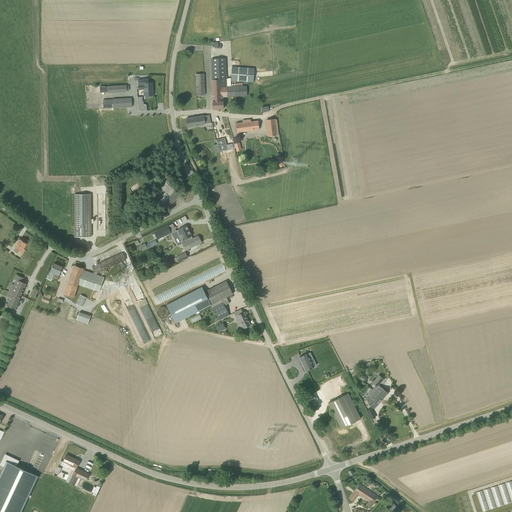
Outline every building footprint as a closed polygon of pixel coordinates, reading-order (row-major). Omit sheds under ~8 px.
[(227,79),(226,58),(211,59),(213,109),(223,109),(223,97),(247,96),(247,85),(231,86),(230,77),(227,79)] [(253,82),(254,68),(232,66),(231,80),(253,82)] [(204,74),(201,74),(196,74),(197,95),(205,95),(204,74)] [(144,96),(145,96),(145,97),(146,98),(150,98),(151,97),(151,95),(153,95),(152,95),(152,91),(153,91),(152,82),(148,83),(148,78),(143,79),(143,80),(138,80),(139,89),(144,89),(144,96)] [(114,108),(134,107),(133,98),(113,99),(114,108)] [(210,123),(209,115),(204,116),(186,118),(188,127),(206,124),(210,123)] [(251,122),(250,119),(244,120),(246,130),(259,129),(258,121),(251,122)] [(268,136),(277,135),(275,119),(266,120),(268,136)] [(246,130),(244,120),(242,120),(243,123),(236,124),(237,132),(246,130)] [(215,154),(219,152),(233,149),(232,144),(227,145),(225,138),(216,140),(217,144),(213,145),(215,154)] [(160,202),(168,208),(182,192),(176,187),(170,197),(166,194),(160,202)] [(75,237),(91,237),(91,194),(74,194),(75,237)] [(174,230),(172,225),(158,231),(161,237),(174,230)] [(185,238),(188,236),(191,235),(186,226),(172,233),(174,237),(176,236),(177,238),(178,238),(180,241),(183,240),(182,238),(185,237),(185,238)] [(193,238),(191,235),(188,236),(185,238),(185,237),(182,238),(183,240),(180,241),(180,242),(181,241),(182,243),(182,244),(185,250),(201,242),(198,236),(193,238)] [(22,252),(24,249),(23,248),(26,244),(20,239),(14,247),(22,252)] [(94,272),(97,273),(98,273),(99,273),(126,260),(125,257),(123,252),(93,266),(92,267),(94,272)] [(178,262),(188,258),(185,253),(176,257),(178,262)] [(48,276),(47,276),(46,278),(51,281),(52,278),(54,273),(58,275),(62,267),(54,263),(48,276)] [(104,277),(100,275),(93,273),(83,270),(84,268),(75,265),(64,294),(74,297),(78,285),(99,292),(104,277)] [(20,296),(26,284),(22,283),(24,278),(16,274),(14,279),(16,280),(14,285),(12,284),(9,292),(13,294),(13,293),(20,296)] [(211,305),(221,299),(226,297),(233,293),(226,281),(205,292),(211,305)] [(175,323),(211,305),(205,292),(202,287),(166,305),(175,323)] [(13,294),(9,292),(7,296),(10,298),(7,304),(15,308),(20,296),(13,293),(13,294)] [(82,307),(86,298),(80,295),(76,304),(82,307)] [(222,302),(221,299),(211,305),(219,320),(229,315),(223,302),(222,302)] [(243,313),(241,309),(233,313),(240,326),(242,325),(244,328),(250,325),(244,312),(243,313)] [(207,311),(203,313),(209,325),(213,323),(207,311)] [(92,320),(93,318),(92,317),(90,316),(79,312),(76,320),(87,324),(89,319),(92,320)] [(307,353),(299,357),(306,371),(314,367),(310,359),(313,358),(310,352),(307,354),(307,353)] [(388,393),(378,385),(384,379),(379,374),(372,382),(377,386),(376,387),(375,387),(373,389),(374,391),(383,398),(388,393)] [(383,398),(374,391),(370,395),(371,395),(370,396),(369,395),(368,395),(367,396),(366,397),(366,398),(367,399),(369,401),(368,403),(374,408),(383,398)] [(361,418),(348,393),(328,403),(341,428),(361,418)] [(0,474),(0,511),(21,511),(38,476),(16,466),(18,461),(5,455),(1,465),(4,466),(0,474)] [(79,461),(66,455),(61,465),(68,469),(69,468),(74,471),(76,468),(79,461)] [(73,485),(77,476),(73,474),(70,479),(68,478),(66,482),(73,485)] [(505,504),(511,502),(505,483),(499,484),(505,504)] [(377,497),(359,484),(349,498),(353,502),(358,495),(359,496),(359,494),(369,501),(366,505),(370,508),(377,497)] [(492,487),(497,507),(503,505),(498,485),(492,487)] [(491,488),(485,489),(489,509),(496,508),(491,488)] [(483,511),(489,509),(483,490),(477,492),(483,511)]
